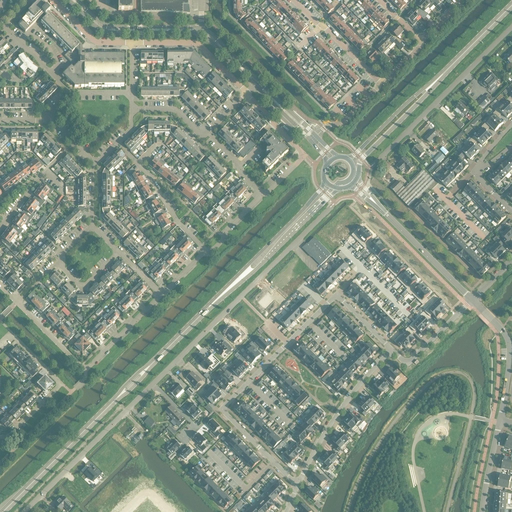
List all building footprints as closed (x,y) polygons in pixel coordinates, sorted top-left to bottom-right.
[(41,22),(68,50),(69,51),(64,56),(75,67),(74,68),(71,66),(63,75),(74,86),(75,86),(124,87),(124,74),(121,74),(121,65),(124,65),(124,53),(87,53),(84,53),(84,49),(81,49),(81,46),(80,45),(48,12),(50,11),(49,9),(43,4),(44,3),(41,0),(38,0),(35,4),(36,5),(28,12),(29,13),(21,21),(22,22),(19,26),(25,32),(44,14),(46,17),(41,22)] [(116,0),(117,0),(115,0),(115,2),(115,5),(118,5),(118,11),(132,11),(132,0),(116,0)] [(140,0),(141,12),(148,12),(165,12),(181,13),(189,14),(187,14),(187,10),(185,10),(185,5),(188,5),(188,0),(140,0)] [(276,0),(272,5),(270,7),(273,10),(281,2),(279,0),(276,0)] [(423,0),(422,1),(428,8),(430,10),(430,9),(434,6),(436,8),(438,5),(432,0),(430,0),(430,1),(429,0),(423,0)] [(324,10),(330,5),(326,1),(321,6),(324,10)] [(365,10),(371,4),(367,1),(361,7),(365,10)] [(402,1),(397,7),(400,10),(406,5),(402,1)] [(420,3),(417,5),(421,9),(420,11),(426,17),(428,15),(425,11),(428,8),(422,1),(420,4),(420,3)] [(281,2),(273,10),(277,14),(279,12),(285,6),(281,2)] [(368,14),(374,8),(371,4),(365,10),(368,14)] [(242,5),(234,5),(234,11),(235,14),(242,11),(242,6),(242,5)] [(330,5),(324,10),(328,14),(331,12),(332,12),(334,10),(333,9),(334,8),(330,5)] [(285,6),(279,12),(283,15),(283,16),(289,9),(285,6)] [(372,18),(378,12),(374,8),(368,14),(372,18)] [(289,9),(283,16),(286,19),(292,13),(289,9)] [(412,11),(410,13),(416,20),(420,16),(424,19),(426,17),(420,11),(418,12),(414,9),(412,11)] [(242,11),(235,14),(236,17),(240,21),(242,20),(243,21),(249,15),(245,12),(244,13),(242,11)] [(380,12),(379,13),(378,12),(372,18),(370,19),(374,23),(382,15),(383,16),(383,15),(385,14),(383,12),(381,13),(380,12)] [(286,19),(283,22),(286,24),(287,24),(288,25),(296,17),(292,13),(286,19)] [(329,20),(333,24),(341,17),(337,13),(335,15),(334,14),(331,17),(332,18),(329,20)] [(408,15),(405,17),(412,24),(414,25),(418,21),(416,20),(410,13),(408,15)] [(384,16),(383,15),(383,16),(382,15),(374,23),(377,27),(385,19),(383,17),(384,16)] [(248,21),(244,25),(248,29),(256,21),(252,17),(248,21)] [(296,17),(288,25),(292,28),(300,20),(296,17)] [(341,17),(333,24),(337,28),(343,22),(345,21),(341,17)] [(385,19),(377,27),(382,31),(384,29),(383,29),(389,23),(385,19)] [(300,20),(292,28),(296,31),(297,30),(303,24),(300,20)] [(256,21),(248,29),(252,33),(258,27),(255,24),(256,22),(255,21),(256,21)] [(343,22),(337,28),(341,32),(347,26),(343,22)] [(303,24),(297,30),(301,34),(307,28),(303,24)] [(347,26),(341,32),(345,36),(353,28),(349,24),(347,26)] [(258,27),(252,33),(255,36),(263,29),(259,25),(258,26),(258,27)] [(403,32),(397,26),(392,31),(398,37),(403,32)] [(349,40),(356,32),(353,28),(345,36),(349,40)] [(263,29),(255,36),(259,40),(266,34),(267,33),(265,32),(264,32),(262,30),(263,29)] [(353,43),(360,36),(356,32),(349,40),(353,43)] [(266,34),(259,40),(263,44),(269,38),(266,34)] [(382,42),(389,48),(394,43),(401,50),(404,48),(394,38),(392,39),(388,35),(385,37),(386,38),(382,42)] [(356,47),(362,42),(364,39),(360,36),(353,43),(356,47)] [(269,38),(263,44),(267,48),(275,40),(273,38),(271,40),(269,38)] [(275,40),(267,48),(271,52),(279,44),(275,40)] [(319,40),(313,46),(317,50),(323,44),(319,40)] [(362,42),(356,47),(360,51),(366,46),(362,42)] [(384,54),(389,48),(382,42),(379,45),(378,45),(375,47),(380,52),(378,53),(385,60),(389,63),(391,61),(384,54)] [(279,44),(271,52),(275,56),(283,48),(279,44)] [(323,44),(317,50),(320,54),(326,48),(323,44)] [(283,48),(275,56),(279,60),(287,51),(283,48)] [(326,48),(320,54),(324,57),(330,51),(326,48)] [(287,51),(279,60),(282,63),(283,63),(291,55),(292,53),(288,49),(287,51)] [(385,60),(378,53),(377,55),(372,50),(367,55),(374,63),(378,59),(382,63),(385,60)] [(330,51),(324,57),(328,61),(334,55),(330,51)] [(178,64),(188,64),(193,52),(184,52),(184,53),(178,53),(178,64)] [(196,71),(203,64),(199,59),(200,59),(193,52),(188,64),(196,71)] [(178,64),(178,53),(167,53),(167,64),(178,64)] [(35,74),(38,69),(35,68),(33,66),(30,64),(28,62),(30,61),(29,59),(28,58),(26,59),(25,57),(23,55),(18,57),(19,58),(14,63),(18,67),(18,66),(20,68),(20,69),(20,70),(21,71),(22,72),(23,72),(24,73),(24,72),(26,74),(26,75),(30,78),(34,74),(35,74)] [(334,55),(328,61),(331,65),(337,58),(334,55)] [(337,58),(331,65),(335,68),(341,62),(337,58)] [(293,62),(287,68),(291,71),(298,64),(293,59),(292,60),(293,62)] [(335,68),(333,70),(336,74),(338,72),(345,66),(341,62),(335,68)] [(196,71),(203,79),(211,71),(203,64),(196,71)] [(298,64),(291,71),(295,75),(301,69),(302,68),(298,64)] [(345,66),(338,72),(342,75),(348,69),(345,66)] [(301,69),(295,75),(298,79),(304,73),(301,69)] [(348,69),(342,75),(346,79),(352,73),(348,69)] [(304,73),(298,79),(302,83),(310,76),(310,75),(307,72),(305,73),(304,73)] [(346,79),(344,81),(348,84),(349,83),(355,77),(352,73),(346,79)] [(490,89),(492,91),(495,87),(494,85),(498,80),(491,73),(490,74),(488,76),(485,78),(486,79),(483,82),(481,83),(482,84),(481,85),(485,88),(486,87),(488,90),(490,89)] [(206,78),(207,79),(207,80),(211,84),(217,78),(213,74),(211,76),(210,74),(206,78)] [(303,83),(302,84),(304,86),(305,86),(306,87),(312,81),(313,79),(310,76),(302,83),(303,83)] [(187,77),(185,79),(191,85),(193,83),(187,77)] [(355,77),(349,83),(353,86),(359,80),(355,77)] [(217,78),(211,84),(209,86),(212,90),(215,88),(221,81),(217,78)] [(221,81),(215,88),(218,92),(225,85),(221,81)] [(312,81),(306,87),(310,91),(316,85),(312,81)] [(46,86),(53,93),(57,89),(53,85),(54,85),(52,83),(51,83),(50,82),(46,86)] [(316,85),(310,91),(314,95),(320,89),(321,87),(318,83),(316,85)] [(173,85),(173,89),(173,97),(180,97),(182,99),(187,92),(186,93),(183,90),(179,90),(179,85),(173,85)] [(222,95),(229,89),(225,85),(218,92),(222,95)] [(49,97),(53,93),(46,86),(43,90),(49,97)] [(229,89),(222,95),(226,99),(233,93),(229,89)] [(320,89),(314,95),(318,98),(324,92),(320,89)] [(45,101),(49,97),(43,90),(39,94),(45,101)] [(187,92),(182,99),(185,102),(191,96),(187,92)] [(324,92),(318,98),(321,102),(327,96),(324,92)] [(41,105),(45,101),(39,94),(35,98),(41,105)] [(327,96),(321,102),(325,106),(333,98),(329,94),(327,96)] [(189,106),(195,100),(191,96),(185,102),(189,106)] [(476,106),(475,106),(481,112),(491,103),(485,97),(476,106)] [(333,98),(325,106),(329,110),(337,102),(333,98)] [(507,102),(503,106),(511,114),(511,113),(511,106),(511,105),(511,103),(511,101),(509,99),(506,101),(507,102)] [(193,110),(198,104),(195,100),(189,106),(193,110)] [(461,103),(456,108),(462,114),(464,116),(469,111),(467,109),(461,103)] [(197,113),(202,108),(198,104),(193,110),(197,113)] [(499,109),(496,111),(500,115),(502,114),(507,118),(511,114),(503,106),(499,110),(499,109)] [(243,118),(250,111),(246,107),(240,112),(238,113),(241,116),(242,115),(243,117),(243,118)] [(200,117),(206,112),(202,108),(197,113),(200,117)] [(245,123),(254,114),(250,111),(243,118),(245,120),(246,119),(247,121),(245,123)] [(496,111),(489,118),(490,119),(499,128),(503,124),(498,118),(500,115),(496,111)] [(206,112),(200,117),(204,121),(210,116),(206,112)] [(251,125),(258,118),(254,114),(245,123),(249,126),(250,125),(251,125)] [(254,129),(261,122),(258,118),(251,125),(253,128),(253,127),(255,128),(254,129)] [(490,119),(484,125),(488,129),(490,127),(495,132),(499,128),(490,119)] [(261,136),(265,131),(263,129),(266,126),(261,122),(254,129),(257,131),(259,132),(258,133),(261,136)] [(145,130),(148,133),(148,132),(148,131),(154,131),(154,123),(148,123),(148,126),(148,129),(146,129),(145,130)] [(170,126),(170,123),(164,123),(164,133),(170,133),(174,130),(172,128),(170,128),(170,126)] [(482,128),(478,133),(479,133),(487,141),(491,137),(486,132),(488,129),(484,125),(481,128),(482,128)] [(140,129),(136,133),(142,139),(148,133),(145,130),(146,129),(148,129),(148,126),(146,126),(144,127),(143,127),(141,128),(140,129)] [(174,130),(170,133),(174,137),(180,131),(178,129),(177,128),(175,127),(174,127),(172,126),(170,126),(170,128),(172,128),(174,130)] [(222,139),(228,132),(224,128),(218,135),(222,139)] [(428,135),(425,138),(430,143),(431,142),(432,143),(436,140),(434,139),(438,135),(433,130),(428,135)] [(179,141),(184,136),(180,131),(174,137),(179,141)] [(11,140),(16,140),(16,132),(11,132),(11,133),(7,133),(9,139),(11,139),(11,140)] [(39,139),(42,133),(38,133),(38,132),(32,132),(32,140),(38,140),(38,139),(39,139)] [(226,143),(232,136),(228,132),(222,139),(226,143)] [(278,143),(278,142),(269,132),(268,133),(263,138),(262,139),(268,145),(268,150),(266,150),(266,153),(268,153),(267,158),(262,163),(269,170),(278,160),(280,157),(281,158),(288,151),(281,144),(280,145),(278,143)] [(9,140),(9,139),(7,133),(4,136),(2,134),(0,135),(0,140),(4,145),(6,146),(9,143),(8,141),(9,140)] [(43,145),(49,139),(46,135),(45,136),(42,133),(39,139),(40,140),(39,141),(43,145)] [(144,141),(142,139),(136,133),(132,137),(140,145),(144,141)] [(474,137),(471,139),(476,143),(478,141),(483,146),(487,141),(479,133),(475,138),(474,137)] [(183,145),(189,140),(184,136),(179,141),(183,145)] [(229,146),(236,140),(232,136),(226,143),(229,146)] [(136,149),(140,145),(132,137),(128,141),(136,149)] [(49,139),(43,145),(47,149),(53,142),(49,139)] [(471,139),(465,146),(466,147),(466,148),(474,156),(479,151),(474,146),(476,143),(471,139)] [(187,150),(193,144),(189,140),(183,145),(187,150)] [(239,144),(236,140),(229,146),(233,150),(239,144)] [(136,149),(128,141),(124,145),(131,151),(130,152),(131,153),(132,153),(133,153),(136,150),(136,149)] [(53,142),(47,149),(51,152),(57,146),(53,142)] [(239,144),(233,150),(235,152),(234,153),(239,158),(241,156),(238,153),(241,150),(243,148),(245,146),(244,145),(244,144),(243,143),(243,144),(241,142),(239,144)] [(191,154),(197,148),(193,144),(187,150),(191,154)] [(53,157),(55,156),(61,150),(57,146),(51,152),(53,155),(52,156),(53,157)] [(412,151),(419,158),(425,152),(418,146),(412,151)] [(443,147),(440,150),(445,156),(448,153),(443,147)] [(195,158),(201,152),(197,148),(191,154),(195,158)] [(462,151),(459,153),(463,157),(465,155),(470,160),(474,156),(466,148),(462,152),(462,151)] [(115,154),(121,161),(125,157),(119,150),(115,154)] [(201,152),(195,158),(199,162),(205,156),(201,152)] [(438,164),(445,157),(440,153),(433,160),(438,164)] [(460,158),(455,162),(464,171),(468,166),(461,159),(463,157),(459,153),(457,155),(460,158)] [(121,161),(115,154),(111,158),(118,165),(122,162),(121,161)] [(153,170),(159,162),(161,160),(156,156),(154,159),(148,167),(153,170)] [(58,163),(59,164),(63,168),(71,160),(67,157),(61,162),(60,161),(58,163)] [(204,162),(202,164),(207,169),(214,161),(210,157),(204,163),(204,162)] [(114,169),(118,165),(111,158),(107,162),(113,168),(114,169)] [(400,163),(396,167),(402,173),(405,169),(408,172),(414,167),(405,158),(399,163),(400,163)] [(31,163),(37,171),(41,168),(41,167),(44,165),(38,159),(36,160),(35,159),(31,163)] [(71,160),(63,168),(67,172),(75,164),(71,160)] [(214,161),(207,169),(206,169),(210,173),(218,165),(214,161)] [(109,171),(113,168),(107,162),(103,166),(105,168),(106,168),(107,170),(106,172),(106,173),(110,173),(109,171)] [(157,174),(163,166),(159,162),(153,170),(157,174)] [(455,162),(451,167),(460,175),(464,171),(455,162)] [(511,167),(507,162),(503,166),(502,166),(510,173),(511,170),(511,167)] [(25,164),(31,172),(31,173),(32,175),(37,171),(31,163),(27,166),(25,164)] [(27,176),(31,173),(31,172),(25,164),(20,167),(27,176)] [(71,176),(79,168),(75,164),(67,172),(71,176)] [(214,177),(222,169),(218,165),(210,173),(214,177)] [(161,177),(168,169),(163,166),(157,174),(161,177)] [(505,178),(510,173),(502,166),(498,170),(505,178)] [(16,170),(22,179),(27,176),(20,167),(16,170)] [(451,167),(447,171),(455,179),(460,175),(451,167)] [(78,178),(84,176),(82,173),(82,172),(79,168),(71,176),(72,174),(76,178),(77,177),(78,178)] [(102,174),(102,176),(102,182),(112,182),(112,176),(110,176),(110,173),(106,173),(106,172),(107,170),(106,168),(105,168),(104,170),(103,171),(103,173),(102,174)] [(165,181),(172,173),(168,169),(161,177),(165,181)] [(222,169),(214,177),(218,181),(226,173),(222,169)] [(18,182),(22,179),(16,170),(12,174),(18,182)] [(395,194),(409,207),(434,182),(423,170),(404,188),(397,181),(390,188),(396,194),(395,194)] [(505,178),(498,170),(494,174),(501,182),(505,178)] [(128,175),(129,178),(130,177),(133,182),(130,183),(141,177),(138,172),(136,173),(134,171),(128,175)] [(447,171),(443,175),(451,183),(455,179),(447,171)] [(170,184),(176,176),(172,173),(165,181),(170,184)] [(7,177),(14,185),(18,182),(12,174),(7,177)] [(176,176),(170,184),(174,188),(180,180),(181,181),(183,178),(180,176),(177,174),(176,176)] [(493,183),(497,186),(501,182),(494,174),(488,180),(491,183),(492,181),(493,182),(493,183)] [(443,175),(438,179),(443,184),(442,184),(443,185),(443,184),(446,188),(451,183),(443,175)] [(77,185),(86,185),(86,180),(84,180),(84,176),(78,178),(78,180),(77,180),(77,185)] [(3,180),(9,189),(14,185),(7,177),(3,180)] [(141,177),(130,183),(133,188),(135,187),(136,190),(143,185),(142,183),(144,182),(141,177)] [(0,187),(3,192),(4,191),(5,192),(9,189),(3,180),(0,182),(0,187)] [(187,187),(189,184),(184,180),(182,182),(183,183),(176,191),(181,194),(187,187)] [(235,188),(242,195),(244,193),(245,194),(249,189),(240,180),(238,183),(239,184),(235,188)] [(468,196),(476,188),(470,182),(468,184),(469,186),(468,187),(468,186),(467,187),(468,187),(463,191),(468,196)] [(37,189),(46,196),(49,192),(51,194),(54,190),(46,184),(44,187),(42,185),(40,187),(39,187),(37,189)] [(185,198),(191,190),(193,188),(189,184),(187,187),(181,194),(185,198)] [(140,197),(150,191),(146,186),(145,188),(143,185),(136,190),(138,192),(137,192),(140,197)] [(240,197),(242,195),(235,188),(231,192),(230,191),(227,193),(236,202),(241,198),(240,197)] [(468,196),(472,200),(480,192),(476,188),(468,196)] [(43,199),(46,196),(37,189),(35,192),(36,193),(34,195),(37,197),(35,199),(43,205),(45,201),(43,199)] [(189,201),(197,191),(196,193),(191,190),(185,198),(189,201)] [(145,204),(152,200),(151,197),(153,196),(150,191),(140,197),(139,198),(142,203),(144,202),(145,204)] [(197,191),(189,201),(194,205),(197,201),(198,202),(204,196),(197,191)] [(472,200),(476,204),(484,196),(480,192),(472,200)] [(232,206),(236,202),(227,193),(225,196),(226,197),(222,201),(229,207),(231,205),(232,206)] [(133,202),(129,195),(124,198),(124,199),(124,207),(133,202)] [(476,204),(480,209),(489,200),(484,196),(476,204)] [(40,208),(43,205),(35,199),(33,201),(31,199),(29,201),(28,201),(26,204),(35,210),(38,206),(40,208)] [(148,212),(151,210),(158,206),(155,201),(153,202),(152,200),(145,204),(146,205),(145,206),(146,207),(145,207),(148,212)] [(480,209),(485,213),(493,204),(489,200),(480,209)] [(86,207),(86,201),(77,201),(77,207),(78,207),(78,208),(84,211),(84,207),(86,207)] [(227,209),(229,207),(222,201),(219,205),(217,203),(215,206),(224,215),(228,210),(227,209)] [(421,201),(414,209),(418,213),(426,205),(421,201)] [(104,216),(105,217),(107,215),(106,213),(105,212),(110,212),(110,203),(102,203),(102,209),(102,211),(103,213),(103,214),(104,216)] [(32,214),(35,210),(26,204),(24,206),(25,207),(23,209),(26,211),(24,213),(32,219),(34,216),(32,214)] [(485,213),(489,217),(497,209),(493,204),(485,213)] [(426,205),(418,213),(422,217),(430,210),(426,206),(426,205)] [(154,218),(161,214),(160,212),(161,210),(158,206),(151,210),(153,215),(154,218)] [(219,219),(224,215),(215,206),(212,208),(214,210),(210,213),(216,220),(218,218),(219,219)] [(81,214),(84,211),(78,208),(73,213),(79,220),(83,216),(81,214)] [(490,216),(494,220),(493,221),(501,213),(497,209),(489,217),(490,216)] [(430,210),(422,217),(427,221),(434,214),(430,210)] [(134,211),(129,214),(135,220),(138,218),(134,211)] [(107,223),(113,218),(115,216),(111,212),(110,213),(110,212),(105,212),(106,213),(107,215),(105,217),(103,219),(107,223)] [(29,223),(32,219),(24,213),(22,215),(20,213),(18,216),(18,215),(15,218),(24,224),(27,221),(29,223)] [(69,217),(75,224),(79,220),(73,213),(69,217)] [(214,222),(216,220),(210,213),(206,217),(205,216),(202,219),(211,228),(215,223),(214,222)] [(493,221),(498,226),(502,222),(502,221),(506,218),(501,213),(493,221)] [(156,225),(158,226),(160,225),(167,220),(164,215),(162,216),(161,214),(154,218),(156,221),(155,221),(155,223),(156,225)] [(434,214),(427,221),(431,225),(430,226),(439,217),(438,218),(434,214)] [(46,219),(43,217),(38,224),(41,226),(46,219)] [(65,221),(71,227),(75,224),(69,217),(65,221)] [(439,217),(430,226),(431,228),(434,231),(443,222),(439,217)] [(21,228),(24,224),(15,218),(13,221),(14,221),(12,223),(15,225),(13,227),(21,233),(23,230),(21,228)] [(111,227),(117,222),(113,218),(107,223),(111,227)] [(115,231),(122,223),(119,219),(117,222),(111,227),(115,231)] [(167,220),(160,225),(162,229),(161,230),(163,232),(170,228),(169,226),(170,225),(167,220)] [(61,225),(67,231),(71,227),(65,221),(61,225)] [(443,222),(434,231),(437,234),(437,233),(439,235),(448,226),(443,222)] [(118,235),(126,227),(122,223),(115,231),(118,235)] [(64,235),(67,231),(61,225),(57,229),(64,235)] [(448,226),(439,235),(443,239),(451,231),(447,227),(448,226)] [(18,237),(21,233),(13,227),(11,230),(9,228),(7,230),(7,229),(5,232),(13,239),(16,235),(18,237)] [(52,231),(60,239),(64,235),(57,229),(56,227),(52,231)] [(126,227),(118,235),(122,239),(123,238),(124,239),(128,234),(128,233),(129,234),(131,232),(126,227)] [(333,228),(328,234),(337,243),(342,239),(344,241),(348,237),(341,230),(338,233),(333,228)] [(358,230),(352,236),(358,242),(368,232),(366,230),(364,228),(360,232),(358,230)] [(56,243),(60,239),(52,231),(48,235),(49,236),(48,237),(51,240),(52,239),(56,243)] [(511,236),(506,231),(501,236),(505,239),(503,241),(507,246),(510,244),(509,243),(511,240),(511,236)] [(4,240),(2,242),(9,249),(13,244),(10,242),(13,239),(5,232),(2,235),(3,236),(1,238),(4,240)] [(368,232),(358,242),(365,249),(367,247),(366,247),(371,243),(369,241),(373,236),(371,234),(369,232),(368,232)] [(456,232),(446,242),(450,246),(460,236),(456,232)] [(172,235),(170,233),(163,239),(165,242),(172,235)] [(184,239),(180,243),(188,252),(192,248),(191,247),(194,244),(184,234),(181,237),(184,239)] [(123,244),(127,248),(135,240),(130,235),(128,238),(129,238),(123,244)] [(460,236),(450,246),(451,246),(454,249),(453,250),(454,250),(464,240),(460,236)] [(28,238),(22,245),(25,247),(31,241),(28,238)] [(308,244),(304,249),(312,257),(321,266),(331,255),(314,238),(308,244)] [(55,248),(49,242),(50,241),(48,239),(43,244),(51,252),(55,248)] [(135,240),(127,248),(131,252),(137,246),(139,244),(135,240)] [(464,240),(454,250),(457,254),(467,245),(463,241),(464,240)] [(499,240),(492,246),(501,255),(505,251),(501,247),(503,245),(499,240)] [(371,243),(366,247),(367,247),(373,254),(381,245),(382,244),(378,241),(377,241),(373,245),(371,243)] [(175,246),(172,248),(181,257),(184,254),(185,255),(188,252),(180,243),(176,247),(175,246)] [(41,249),(47,256),(51,252),(43,244),(39,247),(41,249)] [(381,245),(373,254),(379,260),(384,256),(382,254),(386,249),(381,245)] [(467,245),(457,254),(461,258),(470,249),(470,248),(469,249),(466,246),(467,245)] [(488,251),(486,253),(490,257),(492,255),(497,260),(501,255),(492,246),(491,245),(487,250),(488,251)] [(137,246),(131,252),(135,255),(141,250),(137,246)] [(35,251),(37,253),(43,259),(47,256),(41,249),(39,247),(35,251)] [(141,250),(135,255),(139,260),(143,255),(144,256),(148,252),(143,248),(141,250)] [(177,261),(181,257),(172,248),(170,251),(171,252),(167,256),(174,262),(176,260),(177,261)] [(470,249),(461,258),(462,257),(466,261),(474,252),(470,249)] [(474,252),(466,261),(470,265),(478,256),(474,252)] [(39,263),(43,259),(37,253),(33,257),(39,263)] [(384,257),(380,261),(385,266),(386,264),(393,257),(391,255),(390,253),(389,253),(386,256),(386,255),(384,257)] [(172,264),(174,262),(167,256),(163,260),(162,258),(160,261),(169,270),(173,265),(172,264)] [(478,256),(470,265),(473,268),(481,261),(477,257),(478,256)] [(36,267),(39,263),(33,257),(29,261),(36,267)] [(393,257),(386,264),(390,268),(397,260),(395,258),(395,259),(393,257)] [(36,267),(29,261),(27,259),(23,264),(25,266),(25,265),(32,271),(36,267)] [(340,259),(336,264),(337,264),(345,272),(349,268),(346,266),(346,265),(344,263),(344,264),(340,259)] [(390,268),(388,269),(392,273),(401,265),(399,263),(400,262),(397,260),(390,268)] [(115,265),(121,272),(125,268),(125,269),(128,267),(121,261),(119,263),(119,262),(115,265)] [(164,274),(169,270),(160,261),(157,263),(158,265),(155,268),(161,275),(163,273),(164,274)] [(481,261),(473,268),(477,272),(477,273),(486,264),(485,265),(481,261)] [(336,264),(333,268),(334,269),(341,276),(343,274),(345,273),(344,273),(345,272),(337,264),(336,264)] [(486,264),(477,273),(481,277),(486,272),(487,271),(488,270),(490,268),(486,264)] [(118,275),(121,272),(115,265),(111,269),(113,271),(111,273),(116,278),(119,276),(118,275)] [(401,265),(392,273),(396,278),(400,273),(400,274),(402,272),(405,269),(401,265)] [(7,278),(14,272),(11,268),(9,270),(6,267),(0,272),(0,276),(0,277),(1,277),(3,279),(5,277),(7,278)] [(161,275),(155,268),(153,267),(149,270),(147,268),(144,271),(156,283),(160,278),(159,277),(161,275)] [(330,273),(337,280),(339,278),(341,277),(341,276),(334,269),(330,273)] [(328,271),(324,275),(325,276),(333,284),(337,280),(330,273),(328,271)] [(11,288),(18,280),(15,277),(17,275),(14,272),(7,278),(9,280),(7,282),(9,284),(8,285),(11,288)] [(402,274),(397,279),(403,286),(413,276),(408,272),(404,276),(402,274)] [(54,283),(60,276),(56,273),(55,274),(53,273),(47,278),(50,280),(51,279),(54,283)] [(116,278),(111,273),(109,275),(108,273),(104,276),(110,283),(113,279),(114,280),(116,278)] [(323,274),(319,277),(321,280),(330,288),(332,286),(331,285),(333,284),(325,276),(324,275),(323,274)] [(59,289),(65,283),(63,281),(64,280),(60,276),(54,283),(57,286),(56,287),(59,289)] [(107,286),(110,283),(104,276),(100,280),(101,281),(99,283),(105,289),(108,287),(107,286)] [(413,276),(403,286),(407,290),(406,291),(409,293),(415,287),(413,285),(417,281),(417,280),(413,276),(413,277),(413,276)] [(282,277),(277,283),(286,292),(296,282),(291,277),(287,281),(282,277)] [(18,280),(11,288),(13,290),(14,289),(16,291),(18,289),(20,291),(27,284),(24,281),(22,283),(18,280)] [(135,288),(142,294),(144,292),(145,293),(149,289),(140,280),(138,282),(139,284),(135,288)] [(318,283),(326,291),(327,290),(328,290),(330,288),(321,280),(318,283)] [(350,289),(348,291),(352,296),(361,287),(354,280),(350,285),(352,287),(350,289)] [(317,282),(312,287),(317,291),(319,293),(321,296),(326,291),(318,283),(317,282)] [(65,294),(71,287),(67,284),(65,283),(59,289),(61,291),(62,290),(65,294)] [(103,291),(105,289),(99,283),(97,284),(93,287),(99,294),(102,290),(103,291)] [(415,287),(409,293),(411,296),(412,294),(416,299),(426,289),(425,289),(424,287),(423,287),(421,285),(417,289),(415,287)] [(70,300),(75,295),(73,293),(75,291),(71,287),(65,294),(68,297),(67,298),(70,300)] [(96,297),(99,294),(93,287),(89,291),(91,293),(89,295),(94,300),(96,298),(96,297)] [(361,287),(352,296),(354,297),(353,298),(355,300),(363,292),(365,291),(361,287)] [(140,296),(142,294),(135,288),(131,291),(130,290),(128,293),(137,302),(141,297),(140,296)] [(426,289),(416,299),(423,305),(428,300),(426,298),(430,294),(428,291),(426,290),(426,289)] [(35,307),(42,300),(38,296),(39,295),(35,290),(26,299),(32,306),(33,305),(35,307)] [(363,292),(355,300),(357,302),(358,302),(360,303),(367,296),(367,295),(369,294),(365,290),(365,291),(363,292)] [(268,293),(258,302),(265,309),(274,299),(276,301),(278,299),(283,303),(285,300),(277,292),(272,296),(268,293)] [(132,306),(137,302),(128,293),(125,295),(126,296),(123,300),(129,307),(131,305),(132,306)] [(82,305),(82,296),(77,296),(75,295),(70,300),(76,306),(77,305),(82,305)] [(88,306),(94,300),(89,295),(87,297),(82,296),(82,305),(87,305),(88,306)] [(367,296),(360,303),(361,305),(363,307),(371,299),(367,295),(367,296)] [(303,297),(299,302),(307,310),(311,305),(309,303),(307,301),(303,297)] [(371,299),(363,307),(368,311),(370,309),(372,307),(376,302),(372,298),(371,299)] [(433,305),(433,306),(441,314),(446,309),(442,306),(445,304),(439,299),(433,305)] [(42,300),(35,307),(37,309),(36,310),(41,314),(50,305),(47,303),(46,304),(42,300)] [(127,309),(129,307),(123,300),(119,304),(117,303),(115,305),(124,314),(128,310),(127,309)] [(296,305),(295,305),(304,314),(306,312),(305,311),(307,310),(299,302),(296,305)] [(295,304),(291,309),(292,310),(300,317),(301,316),(302,316),(304,314),(295,305),(296,305),(295,304)] [(372,311),(370,314),(374,318),(383,309),(379,305),(374,309),(372,311)] [(432,305),(425,312),(430,317),(432,314),(436,319),(437,318),(437,319),(441,315),(441,314),(433,306),(433,305),(432,305)] [(50,322),(57,315),(53,311),(54,310),(52,307),(43,316),(47,321),(48,320),(50,322)] [(108,315),(114,322),(116,320),(117,321),(122,316),(113,307),(110,310),(112,311),(108,315)] [(64,308),(61,311),(67,317),(70,314),(64,308)] [(286,312),(289,314),(296,321),(300,317),(292,310),(291,309),(290,308),(286,312)] [(329,315),(328,317),(332,320),(332,321),(340,312),(336,308),(332,312),(331,312),(329,314),(329,315)] [(383,309),(374,318),(376,320),(378,322),(387,313),(383,309)] [(332,320),(331,321),(335,325),(344,316),(340,312),(332,321),(332,320)] [(247,313),(241,319),(244,321),(243,323),(246,326),(248,325),(250,327),(256,321),(247,313)] [(387,313),(378,322),(380,324),(382,325),(390,317),(387,313)] [(423,313),(416,320),(426,329),(428,327),(430,325),(426,320),(428,318),(423,313)] [(285,318),(292,325),(294,323),(296,321),(289,314),(285,318)] [(55,329),(64,320),(62,317),(61,319),(57,315),(50,322),(52,324),(51,325),(55,329)] [(112,324),(114,322),(108,315),(104,319),(103,317),(100,320),(109,329),(113,325),(112,324)] [(283,316),(279,320),(283,324),(283,325),(285,327),(288,329),(292,325),(285,318),(283,316)] [(344,316),(335,325),(339,329),(341,328),(340,327),(348,320),(344,316)] [(390,317),(382,325),(383,327),(383,328),(385,330),(394,320),(390,317)] [(63,334),(69,328),(66,324),(67,322),(64,320),(55,329),(60,333),(61,332),(63,334)] [(105,333),(109,329),(100,320),(98,323),(99,324),(95,328),(102,334),(104,332),(105,333)] [(348,320),(340,327),(341,328),(344,331),(352,324),(348,320)] [(394,320),(385,330),(387,332),(387,331),(390,333),(392,331),(394,329),(398,325),(394,320)] [(416,320),(409,327),(414,332),(417,330),(421,334),(423,331),(424,331),(425,330),(425,329),(426,329),(416,320)] [(344,331),(342,333),(347,337),(347,336),(355,328),(352,324),(344,331)] [(232,327),(225,334),(235,344),(242,338),(246,335),(239,328),(236,330),(237,331),(236,332),(232,327)] [(68,342),(73,337),(77,333),(74,330),(73,331),(69,328),(63,334),(65,336),(64,337),(68,342)] [(100,336),(102,334),(95,328),(91,331),(90,330),(87,333),(96,342),(101,337),(100,336)] [(355,328),(347,336),(351,340),(359,331),(356,328),(355,328)] [(402,336),(411,344),(415,341),(415,340),(411,336),(413,333),(408,328),(406,331),(406,332),(402,336)] [(359,331),(351,340),(355,344),(363,335),(359,331)] [(82,352),(82,338),(78,334),(77,333),(73,337),(74,338),(73,339),(76,341),(77,340),(78,342),(73,347),(77,351),(78,350),(80,351),(80,352),(81,352),(82,352)] [(82,338),(82,352),(83,352),(84,352),(85,351),(86,350),(87,351),(91,347),(86,342),(88,340),(89,341),(91,339),(86,334),(82,338)] [(401,335),(394,342),(401,348),(403,346),(406,349),(411,344),(402,336),(401,335)] [(256,342),(254,344),(258,348),(260,346),(265,351),(271,345),(268,342),(267,343),(267,342),(266,343),(261,338),(257,342),(256,342)] [(220,341),(213,348),(221,356),(225,353),(227,355),(233,349),(225,341),(222,344),(220,341)] [(248,351),(256,360),(257,359),(258,359),(260,357),(260,356),(261,356),(256,351),(258,348),(254,344),(252,342),(250,345),(252,347),(248,351)] [(296,346),(293,349),(298,355),(306,348),(302,343),(299,347),(298,346),(297,347),(296,346)] [(368,344),(364,348),(364,349),(365,348),(372,356),(376,352),(372,348),(373,347),(370,343),(369,345),(368,344)] [(14,359),(21,352),(19,349),(18,350),(17,348),(15,349),(13,347),(6,354),(9,356),(10,355),(14,359)] [(306,348),(298,355),(299,355),(302,359),(310,351),(306,348)] [(364,349),(361,352),(368,360),(372,356),(365,348),(364,349)] [(310,351),(302,359),(306,362),(314,355),(315,354),(311,349),(310,351)] [(243,355),(241,357),(245,361),(247,359),(252,364),(253,364),(254,364),(256,362),(256,361),(256,360),(248,351),(247,350),(242,355),(243,355)] [(19,366),(25,360),(23,357),(25,356),(23,354),(21,352),(14,359),(17,363),(16,364),(19,366)] [(361,352),(357,356),(364,363),(368,360),(361,352)] [(204,355),(198,361),(207,370),(211,367),(213,370),(221,363),(212,354),(212,355),(208,359),(204,355)] [(314,355),(306,362),(310,366),(317,359),(318,358),(319,357),(315,354),(314,355)] [(310,366),(314,370),(322,362),(325,359),(321,355),(317,359),(310,366)] [(235,365),(244,374),(248,369),(243,364),(245,361),(241,357),(240,356),(237,359),(239,361),(235,365)] [(357,356),(353,360),(360,367),(361,367),(364,363),(357,356)] [(19,366),(21,369),(20,370),(24,374),(26,371),(33,364),(31,362),(29,361),(28,362),(25,360),(19,366)] [(353,360),(349,364),(357,371),(356,371),(357,371),(361,367),(360,367),(353,360)] [(322,362),(314,370),(318,374),(325,367),(326,366),(322,362)] [(33,364),(26,371),(30,375),(28,376),(30,377),(31,379),(38,372),(36,370),(37,368),(35,367),(36,366),(33,364)] [(234,364),(227,371),(231,375),(234,373),(239,378),(244,374),(235,365),(234,364)] [(325,367),(318,374),(321,378),(322,378),(329,371),(331,368),(327,365),(327,364),(326,366),(325,367)] [(346,367),(345,368),(353,375),(356,371),(357,371),(349,364),(346,367)] [(270,374),(268,376),(272,381),(281,372),(277,367),(273,371),(272,370),(270,373),(270,374)] [(345,367),(341,371),(342,372),(342,371),(350,380),(354,376),(353,375),(345,368),(346,367),(345,367)] [(389,376),(387,378),(388,379),(394,385),(401,378),(397,374),(395,371),(394,371),(392,369),(387,374),(389,376)] [(225,373),(221,378),(222,378),(230,387),(233,384),(232,384),(234,382),(229,377),(231,375),(227,371),(225,373)] [(338,375),(346,383),(350,380),(342,371),(342,372),(338,375)] [(281,372),(272,381),(277,385),(278,384),(277,384),(286,376),(283,373),(283,374),(281,372)] [(190,383),(195,387),(194,388),(197,391),(202,386),(199,383),(202,380),(198,377),(198,378),(196,376),(193,373),(187,378),(191,382),(190,383)] [(337,374),(333,378),(335,380),(342,387),(346,383),(338,375),(337,374)] [(327,375),(322,380),(324,383),(330,378),(329,377),(327,375)] [(286,376),(277,384),(278,384),(282,388),(290,380),(286,376)] [(215,380),(212,382),(214,384),(218,388),(220,386),(225,391),(227,389),(228,389),(230,387),(222,378),(218,382),(215,380)] [(290,380),(282,388),(286,393),(287,392),(294,384),(290,380)] [(335,380),(331,384),(335,388),(334,389),(337,392),(338,391),(342,387),(335,380)] [(380,380),(376,385),(384,393),(385,394),(389,389),(387,387),(389,385),(385,380),(383,383),(380,380)] [(172,389),(169,392),(175,398),(176,397),(183,390),(183,389),(178,383),(175,386),(174,386),(172,389)] [(213,388),(209,392),(217,400),(222,396),(216,390),(218,388),(214,384),(211,386),(213,388)] [(294,384),(287,392),(291,396),(298,389),(296,387),(297,387),(294,384)] [(376,385),(372,389),(377,393),(375,395),(379,400),(381,398),(380,397),(384,393),(376,385)] [(298,389),(291,396),(295,400),(303,393),(302,393),(298,389)] [(26,397),(33,404),(36,402),(35,402),(37,400),(35,399),(38,396),(31,390),(28,392),(30,393),(26,397)] [(203,394),(201,397),(205,401),(207,399),(213,405),(215,402),(215,403),(217,400),(209,392),(205,396),(203,394)] [(295,400),(293,402),(298,406),(307,397),(303,393),(295,400)] [(31,407),(33,404),(26,397),(22,401),(21,400),(19,402),(25,409),(28,407),(29,408),(31,406),(31,407)] [(366,397),(362,401),(371,410),(375,406),(373,403),(375,401),(370,397),(368,399),(366,397)] [(362,401),(358,405),(362,410),(360,412),(365,416),(371,410),(362,401)] [(23,411),(25,409),(19,402),(16,405),(17,406),(14,410),(21,417),(23,415),(23,414),(24,412),(23,411)] [(237,405),(234,408),(239,414),(247,406),(243,402),(239,406),(239,405),(238,406),(237,405)] [(193,404),(186,411),(188,413),(190,415),(190,414),(191,415),(197,408),(193,404)] [(183,418),(171,406),(165,412),(177,424),(179,422),(181,424),(185,421),(183,419),(183,418)] [(208,406),(205,408),(211,414),(213,411),(208,406)] [(247,406),(239,414),(240,414),(243,418),(250,410),(251,410),(247,406)] [(315,406),(310,411),(311,412),(319,420),(320,420),(324,415),(323,414),(324,413),(320,409),(319,411),(315,406)] [(197,408),(191,415),(191,416),(195,420),(197,417),(198,418),(200,416),(200,415),(202,413),(198,408),(198,409),(197,408)] [(19,419),(21,417),(14,410),(10,413),(9,412),(6,414),(13,421),(15,419),(16,420),(18,419),(19,419)] [(250,410),(243,418),(247,421),(254,414),(251,410),(250,410)] [(307,416),(315,424),(320,420),(319,420),(311,412),(307,416)] [(254,414),(247,421),(251,425),(258,418),(259,417),(255,413),(254,414)] [(1,422),(1,423),(0,423),(0,428),(0,429),(1,429),(1,430),(2,430),(2,431),(3,431),(4,431),(5,431),(6,430),(7,430),(8,429),(11,427),(10,426),(12,425),(11,423),(13,421),(6,414),(4,417),(5,418),(1,422)] [(352,414),(348,418),(358,428),(364,422),(359,416),(357,419),(352,414)] [(306,415),(302,419),(305,422),(311,428),(315,424),(307,416),(306,415)] [(251,425),(255,429),(262,422),(258,418),(251,425)] [(348,418),(344,422),(349,427),(346,429),(351,433),(353,431),(354,432),(358,428),(348,418)] [(146,420),(143,422),(149,428),(152,425),(146,420)] [(213,420),(207,425),(208,425),(213,430),(210,433),(216,439),(221,434),(217,431),(221,428),(220,427),(220,428),(213,420)] [(262,422),(255,429),(258,433),(266,426),(262,422)] [(305,422),(300,427),(302,428),(310,436),(312,433),(314,431),(311,428),(305,422)] [(170,426),(167,429),(174,436),(177,433),(175,431),(174,431),(170,426)] [(266,426),(258,433),(262,437),(269,429),(266,426)] [(262,437),(266,441),(266,440),(274,432),(270,428),(269,429),(262,437)] [(298,432),(305,440),(307,438),(310,436),(302,428),(298,432)] [(274,432),(266,440),(270,444),(278,436),(279,436),(275,431),(274,432)] [(297,431),(293,436),(301,444),(305,440),(298,432),(297,431)] [(199,433),(194,439),(199,444),(197,446),(203,452),(207,448),(204,444),(207,441),(206,441),(199,434),(199,433)] [(341,433),(337,437),(346,446),(350,442),(347,439),(349,437),(345,433),(343,435),(341,433)] [(233,434),(225,442),(229,446),(236,438),(233,434)] [(135,443),(139,439),(135,435),(131,439),(135,443)] [(278,436),(270,444),(274,448),(282,440),(278,436)] [(337,437),(332,441),(337,446),(335,448),(339,452),(341,450),(342,451),(347,447),(346,446),(337,437)] [(229,446),(228,446),(232,450),(240,442),(236,438),(229,446)] [(175,441),(167,449),(169,452),(172,455),(169,457),(168,458),(171,460),(177,454),(175,452),(176,451),(178,449),(181,446),(175,441)] [(240,442),(232,450),(236,454),(244,446),(240,442)] [(295,442),(290,446),(299,455),(304,451),(295,442)] [(244,446),(236,454),(240,458),(248,450),(244,446)] [(290,446),(286,451),(287,452),(288,452),(295,460),(299,455),(290,446)] [(183,453),(181,456),(185,460),(186,460),(187,462),(195,454),(189,447),(186,450),(183,453)] [(248,450),(240,458),(243,462),(252,454),(248,450)] [(287,452),(283,457),(286,460),(285,461),(288,464),(290,463),(291,464),(295,460),(288,452),(287,452)] [(329,452),(325,456),(333,464),(337,460),(336,458),(338,456),(333,452),(331,454),(329,452)] [(252,454),(243,462),(247,466),(248,465),(255,458),(252,454)] [(325,456),(321,460),(325,465),(323,467),(328,471),(334,465),(333,464),(325,456)] [(255,458),(248,465),(252,469),(259,462),(255,458)] [(192,469),(189,473),(190,474),(194,478),(202,470),(203,469),(199,465),(194,470),(192,469)] [(86,472),(84,474),(91,481),(92,481),(93,482),(101,474),(97,470),(94,472),(93,471),(90,468),(87,471),(86,472)] [(202,470),(194,478),(198,482),(206,474),(202,470)] [(206,474),(198,482),(202,486),(209,478),(209,479),(210,478),(210,477),(212,475),(208,472),(206,474)] [(128,476),(125,479),(130,484),(132,481),(137,486),(141,481),(139,479),(141,477),(138,474),(136,476),(134,474),(130,478),(128,476)] [(317,474),(312,479),(322,489),(327,484),(326,483),(328,481),(322,475),(320,477),(317,474)] [(209,478),(202,486),(203,487),(205,490),(213,482),(209,479),(209,478)] [(123,485),(119,489),(126,496),(130,492),(126,487),(128,485),(124,480),(121,483),(123,485)] [(213,482),(205,490),(207,492),(208,492),(209,493),(209,494),(217,486),(218,485),(214,480),(213,482)] [(277,480),(272,485),(281,494),(286,489),(282,485),(283,484),(280,481),(279,482),(277,480)] [(76,481),(70,487),(78,495),(84,489),(87,492),(92,488),(85,481),(80,485),(76,481)] [(511,489),(511,484),(511,483),(499,481),(497,487),(511,489)] [(272,485),(268,489),(277,498),(281,494),(272,485)] [(217,486),(209,494),(213,497),(220,490),(217,486)] [(310,487),(305,492),(314,501),(319,496),(317,494),(319,492),(315,487),(313,489),(310,487)] [(113,491),(110,494),(115,499),(117,496),(122,500),(126,496),(119,489),(114,493),(113,491)] [(268,489),(264,493),(266,495),(273,502),(277,498),(268,489)] [(220,490),(213,497),(217,501),(224,494),(224,493),(220,490)] [(224,494),(217,501),(221,505),(222,503),(229,497),(225,493),(224,493),(224,494)] [(266,495),(262,499),(271,509),(274,506),(273,506),(275,504),(273,502),(266,495)] [(57,503),(55,506),(59,510),(59,511),(60,511),(63,507),(67,511),(69,508),(70,509),(71,508),(70,508),(72,506),(68,502),(64,497),(63,497),(60,500),(59,499),(57,502),(57,503)] [(107,501),(102,505),(109,511),(110,511),(114,508),(110,504),(112,501),(108,497),(105,499),(107,501)] [(222,503),(221,505),(225,509),(228,505),(230,506),(233,503),(232,502),(233,501),(229,497),(222,503)] [(262,499),(258,504),(265,511),(267,511),(268,511),(271,509),(262,499)] [(142,507),(140,510),(142,511),(148,511),(152,507),(147,502),(145,504),(143,503),(140,506),(142,507)]
